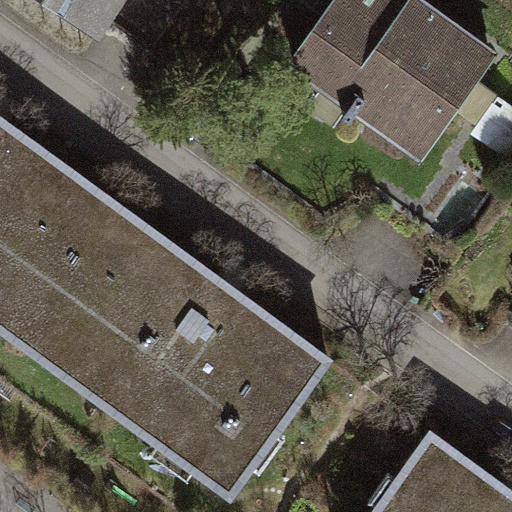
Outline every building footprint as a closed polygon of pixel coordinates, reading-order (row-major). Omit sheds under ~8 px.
[(79,0),(104,16),(114,0),(79,0)] [(184,0),(114,0),(104,16),(154,48),(184,0)] [(490,58),(412,0),(333,0),(290,58),(323,82),(328,75),(355,95),(341,113),(348,119),(357,106),(419,153),(490,58)] [(0,310),(19,324),(106,210),(0,134),(0,310)] [(106,210),(19,324),(46,344),(59,336),(82,353),(81,368),(109,389),(101,400),(156,441),(171,433),(199,455),(196,469),(228,493),(249,466),(257,473),(285,436),(274,428),(325,362),(237,294),(229,303),(106,210)] [(511,511),(511,505),(422,441),(398,475),(389,468),(369,496),(379,503),(372,511),(511,511)]
